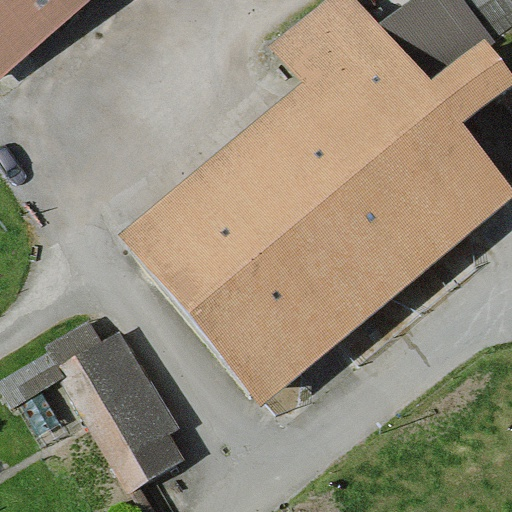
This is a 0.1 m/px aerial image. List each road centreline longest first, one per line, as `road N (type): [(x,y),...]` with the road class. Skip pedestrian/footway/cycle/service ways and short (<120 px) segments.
road 1 (residential): [(268,484),(133,300),(79,291),(0,338)]
road 2 (residential): [(511,306),(490,311),(268,484)]
